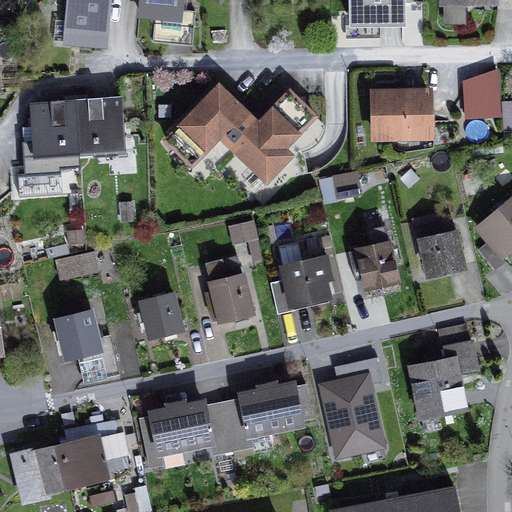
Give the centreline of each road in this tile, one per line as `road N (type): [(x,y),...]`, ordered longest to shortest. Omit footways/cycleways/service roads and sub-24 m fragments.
road 1 (residential): [(0,411),(511,304)]
road 2 (residential): [(511,55),(79,65)]
